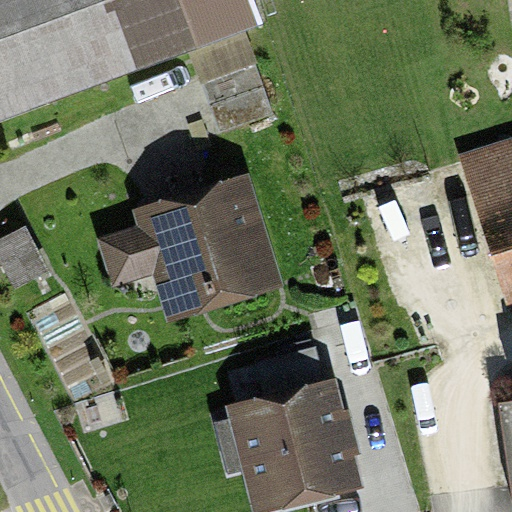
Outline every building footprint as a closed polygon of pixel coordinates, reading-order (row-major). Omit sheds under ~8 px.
[(0,0),(0,119),(261,21),(253,0),(0,0)] [(252,59),(199,79),(219,132),(272,112),(252,59)] [(511,140),(464,155),(504,284),(511,281),(511,140)] [(240,184),(147,212),(175,307),(269,279),(240,184)] [(327,391),(240,411),(261,502),(348,482),(327,391)] [(511,400),(497,403),(511,498),(511,400)]
